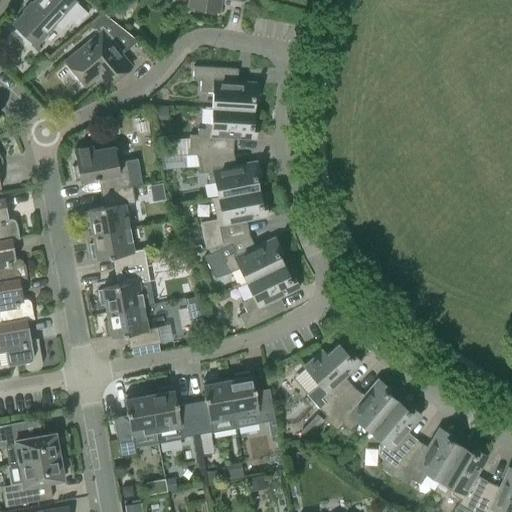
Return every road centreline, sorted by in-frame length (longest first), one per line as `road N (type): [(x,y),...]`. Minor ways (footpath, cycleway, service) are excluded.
road 1 (residential): [(339,293),(298,210),(287,149),(291,64),(271,44),(202,33),(136,87),(41,131)]
road 2 (residential): [(84,370),(242,339),(339,293)]
road 3 (residential): [(84,370),(41,131)]
road 4 (residential): [(511,436),(432,390),(339,293)]
road 5 (residential): [(109,511),(84,370)]
